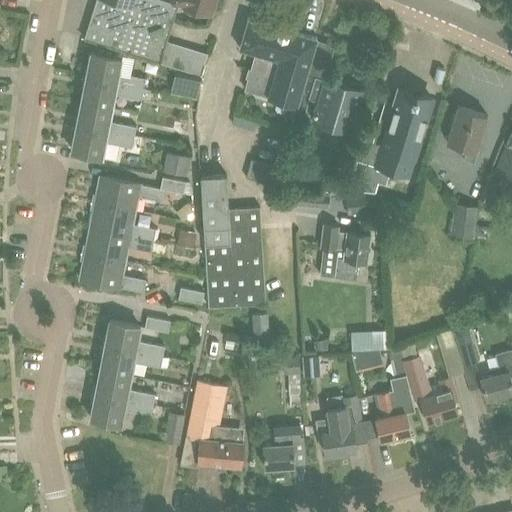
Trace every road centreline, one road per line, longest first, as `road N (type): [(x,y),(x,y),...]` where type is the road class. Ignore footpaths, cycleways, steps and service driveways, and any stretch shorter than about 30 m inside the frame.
road 1 (residential): [(59,511),(42,417),(58,337),(36,299),(46,186),(26,156),(54,0)]
road 2 (residential): [(309,511),(511,437)]
